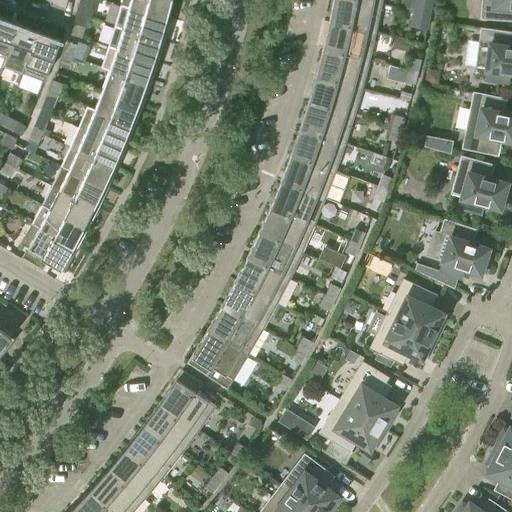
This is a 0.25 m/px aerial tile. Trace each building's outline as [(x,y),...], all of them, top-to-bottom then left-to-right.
[(176,0),(130,0),(129,6),(121,4),(120,5),(171,19),(176,0)] [(382,3),(364,0),(333,0),(329,21),(376,32),(382,3)] [(414,0),(412,10),(431,13),(433,0),(414,0)] [(511,0),(483,0),(483,16),(508,18),(508,6),(511,6),(511,0)] [(76,14),(90,18),(93,9),(80,6),(80,5),(78,5),(76,14)] [(120,5),(115,26),(165,41),(171,19),(120,5)] [(431,13),(412,10),(410,26),(428,29),(431,13)] [(90,18),(76,14),(73,23),(75,23),(88,27),(90,18)] [(18,22),(0,15),(0,55),(5,58),(18,22)] [(329,21),(322,48),(370,60),(376,32),(329,21)] [(38,30),(18,22),(5,58),(25,65),(22,73),(23,73),(38,30)] [(108,45),(108,46),(158,62),(165,41),(115,26),(114,26),(122,29),(116,48),(108,45)] [(511,45),(506,45),(507,32),(482,29),(477,67),(487,68),(485,79),(509,82),(510,71),(511,71),(511,45)] [(38,30),(23,73),(44,81),(60,40),(61,40),(61,39),(38,30)] [(395,38),(393,47),(408,51),(411,42),(395,38)] [(63,53),(73,56),(77,45),(68,41),(63,53)] [(108,46),(101,66),(151,83),(158,62),(108,46)] [(370,60),(322,48),(315,75),(362,88),(370,60)] [(73,56),(63,53),(59,65),(69,68),(73,56)] [(407,69),(417,72),(420,59),(410,57),(407,69)] [(151,83),(101,66),(101,67),(109,70),(102,89),(143,105),(151,83)] [(417,72),(407,69),(404,81),(414,84),(417,72)] [(438,84),(440,71),(426,69),(425,83),(438,84)] [(362,88),(315,75),(308,102),(354,116),(362,88)] [(53,80),(48,91),(58,95),(63,84),(53,80)] [(143,105),(102,89),(94,109),(87,106),(86,107),(135,126),(143,105)] [(58,95),(48,91),(43,103),(53,107),(58,95)] [(369,103),(391,107),(393,96),(371,92),(369,103)] [(474,93),(467,131),(464,146),(491,152),(491,151),(497,153),(500,137),(511,139),(511,113),(497,110),(499,98),(474,93)] [(308,102),(299,128),(345,143),(354,116),(308,102)] [(86,107),(78,127),(126,147),(135,126),(86,107)] [(7,115),(2,125),(13,131),(18,122),(7,115)] [(395,115),(391,127),(401,130),(405,118),(395,115)] [(32,130),(42,134),(47,122),(37,118),(32,130)] [(78,127),(70,146),(117,168),(126,147),(78,127)] [(401,130),(391,127),(388,139),(398,142),(401,130)] [(299,128),(290,154),(336,171),(345,143),(299,128)] [(42,134),(32,130),(27,142),(37,146),(42,134)] [(12,149),(17,139),(5,133),(0,142),(12,149)] [(70,146),(61,166),(108,188),(117,168),(70,146)] [(5,161),(16,168),(21,159),(10,152),(5,161)] [(290,154),(280,180),(325,198),(336,171),(290,154)] [(505,206),(511,185),(506,184),(507,182),(483,175),(487,164),(462,157),(452,194),(462,197),(459,207),(482,213),(485,203),(500,207),(501,205),(505,206)] [(16,168),(5,161),(0,169),(0,170),(10,177),(16,168)] [(61,166),(51,185),(98,208),(108,188),(61,166)] [(378,186),(388,190),(392,178),(383,174),(378,186)] [(280,180),(270,206),(314,225),(325,198),(280,180)] [(0,197),(1,198),(8,187),(0,182),(0,197)] [(51,185),(42,204),(88,228),(98,208),(51,185)] [(388,190),(378,186),(374,198),(383,202),(388,190)] [(42,204),(31,223),(77,248),(88,228),(42,204)] [(314,225),(270,206),(259,231),(303,251),(314,225)] [(445,220),(441,232),(434,230),(425,255),(442,260),(439,270),(458,276),(462,278),(465,267),(480,272),(481,270),(485,272),(492,251),(488,249),(488,247),(465,240),(469,228),(445,220)] [(21,259),(24,253),(39,261),(42,257),(65,270),(77,248),(31,223),(20,243),(13,249),(11,252),(21,259)] [(350,240),(360,244),(365,232),(355,228),(350,240)] [(259,231),(247,256),(290,277),(303,251),(259,231)] [(360,244),(350,240),(345,252),(355,256),(360,244)] [(247,256),(234,280),(277,303),(290,277),(247,256)] [(417,263),(415,269),(454,287),(458,276),(439,270),(417,263)] [(234,280),(221,305),(263,328),(277,303),(234,280)] [(404,280),(388,313),(436,337),(445,319),(441,317),(443,312),(424,303),(429,292),(404,280)] [(325,295),(335,299),(340,288),(331,283),(325,295)] [(335,299),(325,295),(320,306),(329,311),(335,299)] [(263,328),(221,305),(207,329),(249,353),(263,328)] [(388,313),(386,316),(375,311),(366,331),(377,336),(371,347),(379,350),(390,356),(397,359),(402,348),(421,357),(424,353),(428,355),(436,337),(388,313)] [(0,358),(16,339),(0,325),(0,358)] [(249,353),(207,329),(187,362),(227,388),(233,379),(249,353)] [(304,337),(297,348),(307,353),(313,342),(304,337)] [(307,353),(297,348),(291,359),(300,364),(307,353)] [(349,349),(344,359),(353,363),(358,354),(349,349)] [(390,356),(379,350),(376,357),(387,362),(390,356)] [(340,400),(386,428),(397,411),(393,409),(396,404),(377,393),(384,383),(360,368),(340,400)] [(182,369),(160,402),(199,430),(216,405),(196,392),(202,383),(182,369)] [(285,390),(291,379),(282,374),(276,385),(285,390)] [(386,428),(340,400),(321,431),(345,446),(351,436),(369,447),(372,443),(376,445),(386,428)] [(199,430),(160,402),(143,424),(182,453),(199,430)] [(278,421),(306,439),(314,426),(286,408),(278,421)] [(250,424),(258,430),(263,424),(255,417),(250,424)] [(143,424),(126,446),(164,476),(182,453),(143,424)] [(504,428),(495,446),(511,454),(511,426),(508,430),(504,428)] [(239,459),(246,448),(238,442),(230,453),(239,459)] [(164,476),(126,446),(108,467),(145,498),(164,476)] [(511,454),(495,446),(486,464),(490,466),(488,470),(507,480),(501,491),(511,496),(511,454)] [(282,485),(318,511),(329,511),(337,501),(334,499),(337,495),(320,482),(327,472),(305,455),(282,485)] [(212,476),(220,483),(228,473),(220,466),(212,476)] [(133,511),(145,498),(108,467),(90,488),(117,511),(133,511)] [(220,483),(212,476),(204,486),(213,493),(220,483)] [(318,511),(282,485),(261,511),(318,511)] [(117,511),(90,488),(71,508),(75,511),(117,511)] [(506,511),(494,503),(487,511),(484,511),(469,501),(467,506),(463,503),(456,511),(506,511)]
